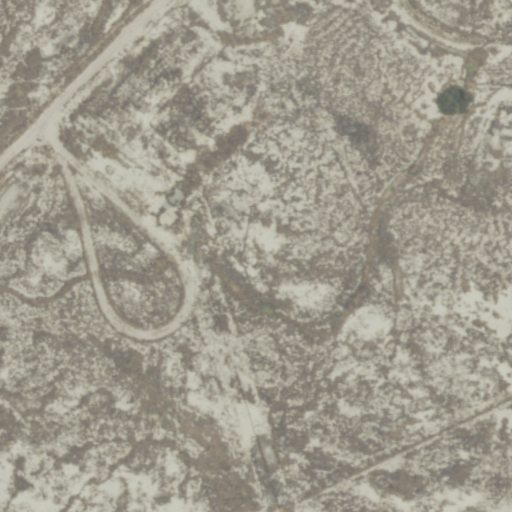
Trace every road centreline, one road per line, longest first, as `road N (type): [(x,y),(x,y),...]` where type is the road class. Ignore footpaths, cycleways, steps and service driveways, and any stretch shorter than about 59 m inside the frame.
road 1 (track): [(0,256),(178,125),(178,84),(271,0)]
road 2 (track): [(215,303),(241,240),(282,240),(334,314),(314,356),(256,350),(215,303)]
road 3 (track): [(241,240),(236,199),(178,125)]
